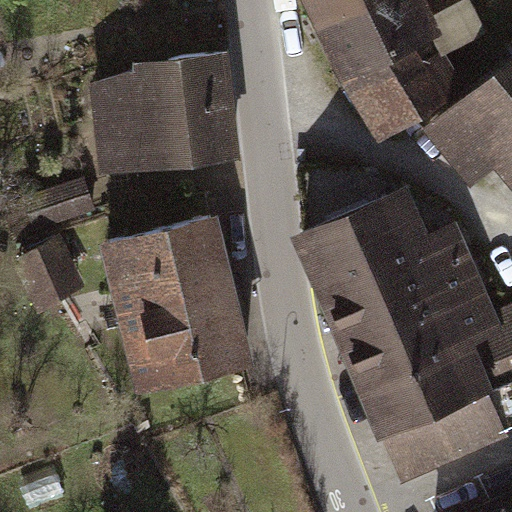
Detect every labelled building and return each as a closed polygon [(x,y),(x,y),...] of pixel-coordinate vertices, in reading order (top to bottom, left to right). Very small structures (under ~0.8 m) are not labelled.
[(410,0),(318,0),(351,64),(389,124),(457,81),(426,31),(410,0)] [(511,45),(428,116),(476,174),(500,154),(511,168),(511,45)] [(150,76),(106,82),(116,166),(232,151),(220,56),(148,65),(150,76)] [(398,186),(301,229),(387,426),(511,371),(511,353),(457,229),(423,244),(398,186)] [(211,216),(110,241),(146,386),(247,361),(211,216)] [(511,511),(511,498),(483,511),(511,511)]
